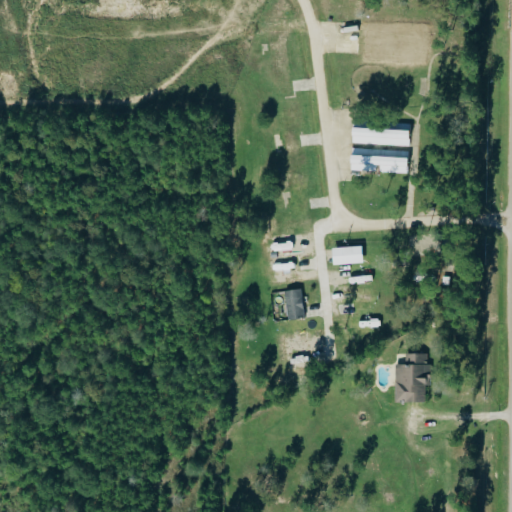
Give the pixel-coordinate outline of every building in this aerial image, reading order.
[(351,123),(350,146),(406,149),(407,126),(379,125),(379,131),(376,131),(377,125),(351,123)] [(348,173),(350,151),(406,154),(405,177),(378,176),(378,175),(377,175),(377,168),(374,168),(374,175),(348,173)] [(335,248),(366,246),(367,264),(336,265),(335,248)] [(286,291),(290,320),(307,318),(303,289),(286,291)] [(398,364),(397,402),(426,403),(427,387),(432,387),(433,354),(408,354),(408,365),(398,364)]
